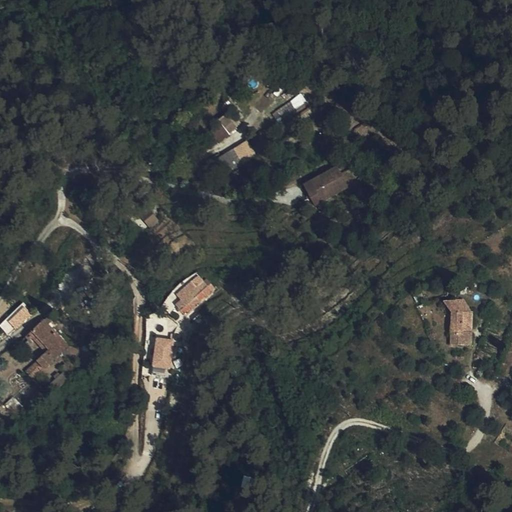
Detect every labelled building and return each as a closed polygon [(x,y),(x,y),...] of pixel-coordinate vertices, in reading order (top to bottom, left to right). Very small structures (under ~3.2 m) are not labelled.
[(208,125),(218,142),(238,130),(228,113),(208,125)] [(221,170),(226,164),(220,159),(215,164),(221,170)] [(346,190),(337,169),(302,185),(311,206),(346,190)] [(176,302),(187,314),(213,292),(203,279),(196,285),(192,280),(177,291),(182,297),(176,302)] [(461,311),(462,346),(473,345),(473,309),(466,300),(450,302),(461,311)] [(452,346),(462,346),(461,311),(450,302),(440,303),(451,314),(452,346)] [(17,328),(33,314),(26,306),(10,319),(17,328)] [(47,353),(45,354),(53,362),(69,347),(46,323),(35,332),(51,349),(47,353)] [(31,336),(47,353),(51,349),(35,332),(31,336)] [(173,368),(177,339),(157,335),(152,365),(173,368)] [(53,362),(45,354),(37,362),(45,369),(53,362)] [(45,369),(37,362),(24,374),(32,381),(45,369)]
